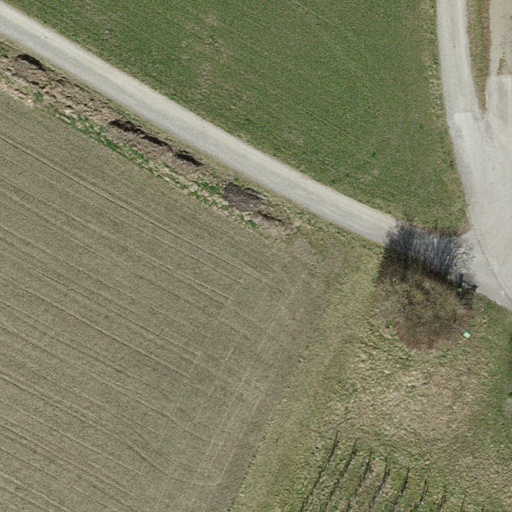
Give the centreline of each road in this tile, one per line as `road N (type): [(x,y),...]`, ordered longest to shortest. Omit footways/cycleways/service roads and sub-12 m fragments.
road 1 (track): [(471,264),(280,178),(0,16)]
road 2 (track): [(449,0),(461,118),(511,229)]
